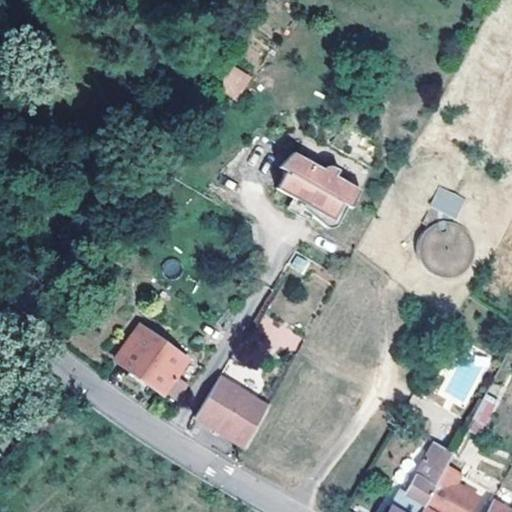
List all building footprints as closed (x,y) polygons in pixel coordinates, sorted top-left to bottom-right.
[(217,86),(235,99),(251,78),(233,65),(217,86)] [(278,176),(290,157),(285,155),(272,172),(278,176)] [(316,173),(290,157),(278,176),(279,177),(270,193),(286,203),(296,209),(295,213),(305,221),(317,229),(323,232),(331,228),(336,222),(341,211),(335,207),(345,190),(329,180),(331,175),(327,173),(321,172),(316,173)] [(355,196),(345,190),(335,207),(341,211),(346,214),(355,196)] [(435,190),(427,206),(451,217),(459,201),(435,190)] [(296,209),(286,203),(280,213),(301,226),(305,221),(295,213),(296,209)] [(452,266),(447,256),(459,250),(444,222),(418,236),(438,273),(452,266)] [(131,372),(170,399),(182,383),(174,378),(185,361),(138,329),(116,362),(131,372)] [(441,383),(427,376),(419,391),(432,399),(441,383)] [(215,434),(241,451),(264,408),(219,378),(194,420),(215,434)] [(491,401),(481,396),(468,419),(478,425),(491,401)] [(478,425),(468,419),(462,431),(472,436),(478,425)] [(397,495),(386,511),(419,511),(421,509),(442,468),(449,455),(432,447),(404,499),(397,495)] [(468,511),(476,498),(452,486),(458,476),(442,468),(421,509),(426,511),(468,511)] [(507,511),(490,502),(484,511),(507,511)]
